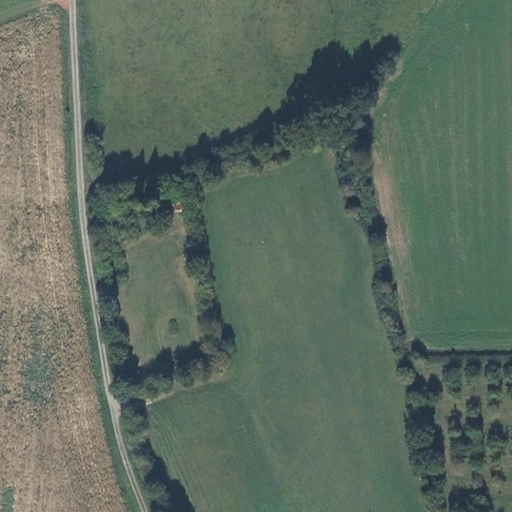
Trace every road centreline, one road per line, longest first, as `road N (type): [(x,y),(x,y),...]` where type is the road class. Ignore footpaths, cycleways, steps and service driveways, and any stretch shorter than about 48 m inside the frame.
road 1 (unclassified): [(71,0),(85,201),(117,410)]
road 2 (track): [(117,410),(234,369)]
